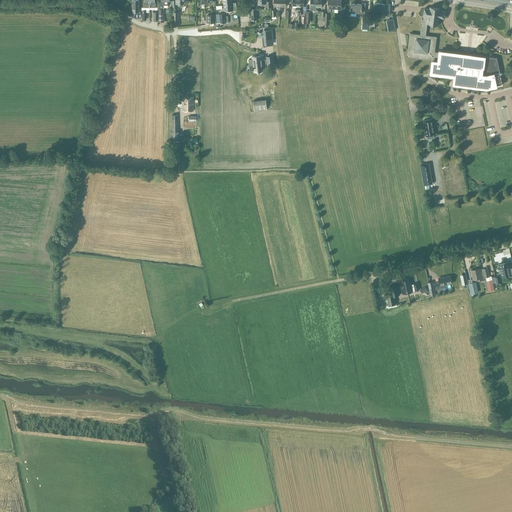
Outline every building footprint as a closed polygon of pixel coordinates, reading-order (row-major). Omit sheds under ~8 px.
[(141,18),(141,10),(139,10),(138,0),(131,0),(132,17),(135,18),(141,18)] [(172,0),(172,9),(175,8),(175,6),(176,6),(176,3),(183,3),(183,0),(175,0),(172,0)] [(236,3),(233,3),(232,0),(223,0),(224,11),(236,10),(236,3)] [(350,11),(351,11),(351,12),(356,12),(357,12),(361,12),(361,13),(365,14),(366,3),(362,3),(362,4),(351,3),(350,11)] [(383,12),(383,11),(384,11),(384,10),(386,11),(386,16),(390,16),(391,4),(385,4),(380,4),(380,3),(374,3),(374,10),(378,10),(378,11),(383,12)] [(424,8),(423,15),(424,15),(423,19),(421,19),(421,23),(422,23),(420,35),(410,33),(407,56),(432,59),(430,73),(451,76),(451,78),(454,79),(453,84),(487,88),(502,85),(497,58),(474,55),(471,55),(435,50),(436,37),(426,35),(427,23),(438,25),(439,17),(445,18),(445,11),(440,10),(440,8),(430,6),(430,9),(424,8)] [(219,23),(226,23),(226,14),(216,14),(217,24),(219,23)] [(387,20),(389,31),(395,30),(393,19),(387,20)] [(265,35),(264,36),(264,40),(265,40),(265,45),(272,44),(271,29),(264,30),(265,35)] [(252,59),(249,59),(249,65),(253,65),(253,67),(253,68),(254,68),(254,70),(254,71),(264,70),(263,64),(267,63),(268,66),(274,65),(273,56),(266,57),(267,59),(263,59),(262,56),(252,57),(252,59)] [(193,97),(182,97),(182,111),(193,111),(193,97)] [(426,136),(434,135),(432,119),(423,120),(425,129),(423,129),(423,130),(425,130),(426,136)] [(421,165),(424,185),(432,184),(428,163),(421,165)] [(501,272),(502,276),(508,275),(509,278),(511,277),(511,268),(509,269),(507,262),(499,264),(500,268),(499,268),(500,272),(501,272)] [(478,281),(482,280),(482,277),(485,277),(485,278),(489,277),(487,268),(483,269),(480,270),(480,268),(471,270),(473,280),(477,279),(478,281)] [(436,290),(441,289),(441,287),(446,286),(446,285),(452,283),(451,276),(450,276),(449,276),(447,276),(447,277),(443,278),(442,277),(440,277),(440,278),(438,278),(439,283),(434,284),(436,290)] [(413,291),(410,277),(400,279),(403,294),(413,291)] [(476,282),(472,283),(472,280),(469,281),(469,284),(471,294),(478,292),(476,282)] [(486,281),(488,291),(494,290),(492,280),(486,281)] [(388,287),(390,294),(385,295),(387,305),(397,303),(395,296),(400,295),(398,285),(388,287)] [(367,288),(371,311),(375,311),(372,288),(367,288)]
